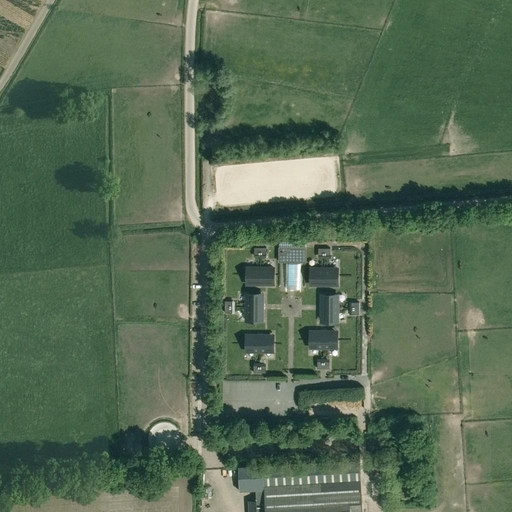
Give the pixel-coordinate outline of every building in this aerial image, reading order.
[(260,282),(260,266),(247,266),(246,282),(260,282)] [(260,266),(260,282),(274,282),(274,266),(260,266)] [(306,283),(322,283),(322,268),(306,268),(306,283)] [(338,268),(322,268),(322,283),(338,283),(338,268)] [(246,307),(261,307),(261,293),(246,293),(246,307)] [(323,308),(338,308),(338,294),(323,294),(323,308)] [(261,307),(246,307),(246,321),(261,321),(261,307)] [(337,322),(338,308),(323,308),(323,322),(337,322)] [(310,347),(323,347),(324,333),(310,333),(310,347)] [(337,333),(324,333),(323,347),(337,347),(337,333)] [(246,351),(260,351),(260,336),(246,336),(246,351)] [(273,337),(260,336),(260,351),(273,351),(273,337)] [(363,511),(361,463),(241,471),(242,489),(263,488),(265,510),(253,511),(252,511),(363,511)]
